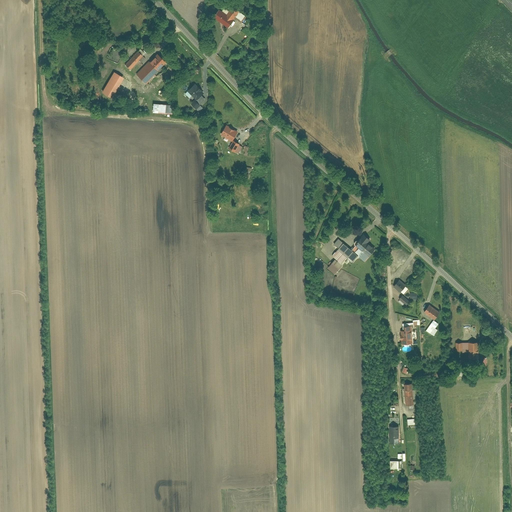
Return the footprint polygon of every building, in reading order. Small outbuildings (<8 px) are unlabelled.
[(215,18),(229,28),(234,21),(221,10),(215,18)] [(105,58),(117,63),(122,52),(110,47),(105,58)] [(137,51),(125,64),(129,68),(138,60),(142,56),(137,51)] [(149,62),(158,71),(166,63),(157,54),(149,62)] [(149,62),(148,61),(136,74),(146,83),(158,71),(149,62)] [(122,77),(113,72),(101,91),(110,97),(122,77)] [(202,92),(195,84),(188,91),(195,99),(200,94),(202,92)] [(200,94),(195,99),(200,104),(205,99),(200,94)] [(202,108),(195,100),(191,104),(198,111),(202,108)] [(172,104),(157,103),(157,112),(171,113),(172,104)] [(227,126),(221,136),(233,143),(238,133),(227,126)] [(234,142),(229,150),(234,153),(235,153),(239,146),(239,145),(234,142)] [(374,248),(361,239),(356,245),(370,255),(374,248)] [(358,254),(345,243),(339,250),(347,256),(353,261),(358,254)] [(347,256),(339,250),(334,256),(336,257),(342,262),(347,256)] [(342,262),(336,257),(329,265),(335,270),(342,262)] [(401,280),(395,287),(401,292),(406,285),(401,280)] [(404,295),(400,299),(407,305),(410,301),(404,295)] [(430,304),(425,311),(434,318),(440,311),(430,304)] [(438,330),(435,328),(439,324),(433,320),(426,330),(433,336),(438,330)] [(413,342),(412,326),(402,327),(403,343),(413,342)] [(479,342),(468,342),(469,357),(480,356),(479,342)] [(414,403),(413,384),(404,385),(406,404),(414,403)] [(398,429),(389,429),(389,440),(398,441),(398,429)] [(399,460),(390,460),(390,470),(399,470),(399,460)]
